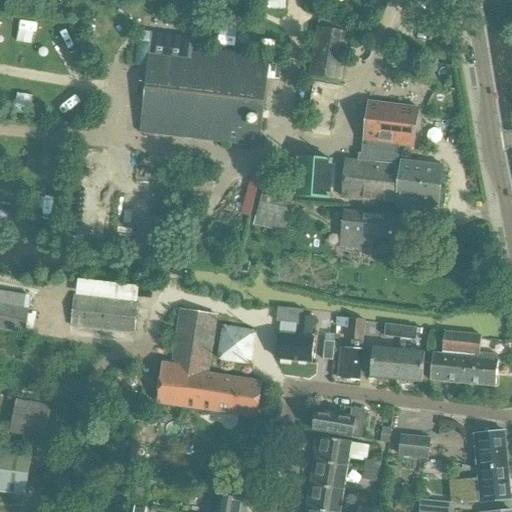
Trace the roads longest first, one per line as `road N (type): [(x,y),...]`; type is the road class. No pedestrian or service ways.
road 1 (residential): [(511,417),(300,388),(278,511)]
road 2 (residential): [(511,235),(484,141),(485,86),(469,0)]
road 3 (track): [(88,511),(73,482),(100,382),(117,363),(151,352)]
